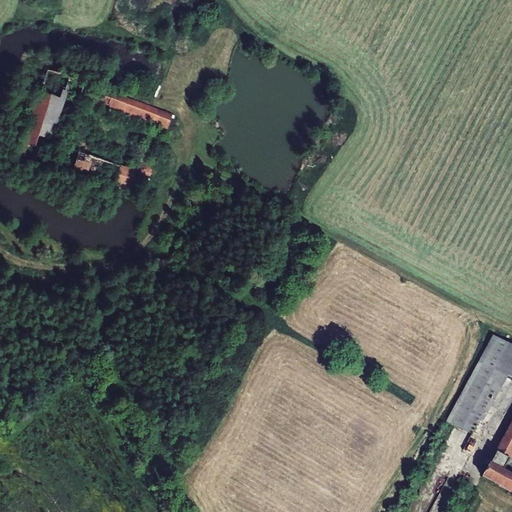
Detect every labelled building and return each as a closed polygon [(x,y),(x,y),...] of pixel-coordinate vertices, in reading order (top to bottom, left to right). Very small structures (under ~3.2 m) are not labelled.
[(69,78),(43,71),(18,155),(44,162),(69,78)] [(155,104),(81,83),(76,99),(150,120),(155,104)] [(135,168),(64,147),(58,165),(62,166),(60,170),(128,190),(135,168)] [(511,407),(511,345),(489,332),(441,414),(492,443),(511,407)] [(511,475),(499,468),(511,444),(511,407),(492,443),(474,475),(511,496),(511,475)]
